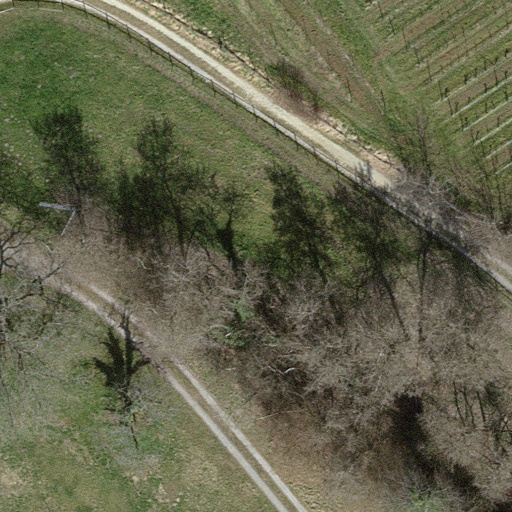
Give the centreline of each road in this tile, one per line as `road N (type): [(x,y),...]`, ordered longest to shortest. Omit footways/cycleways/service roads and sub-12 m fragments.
road 1 (track): [(511,275),(149,27),(84,0)]
road 2 (track): [(0,233),(145,328),(300,511)]
